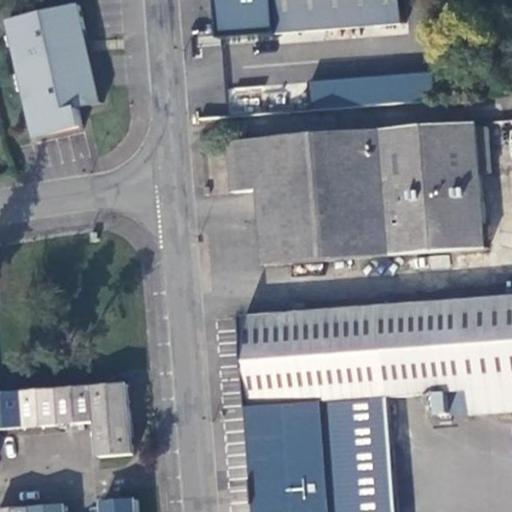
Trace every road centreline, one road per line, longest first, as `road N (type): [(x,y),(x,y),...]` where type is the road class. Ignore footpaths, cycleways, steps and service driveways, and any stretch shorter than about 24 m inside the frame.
road 1 (unclassified): [(172,169),(195,511)]
road 2 (unclassified): [(172,169),(0,206)]
road 3 (unclassified): [(165,0),(172,169)]
